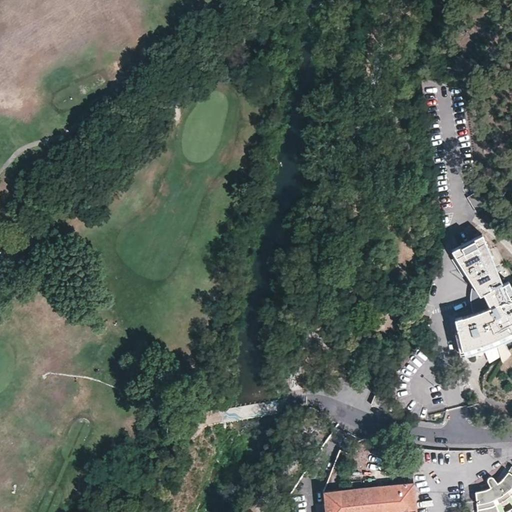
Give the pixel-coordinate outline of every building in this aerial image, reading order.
[(460,341),(456,342),(459,352),(495,341),(511,332),(511,294),(508,297),(481,235),(452,250),(451,250),(451,251),(473,286),(480,297),(483,295),(491,309),(484,312),(476,314),(468,317),(455,319),(457,329),(460,341)] [(476,299),(484,312),(491,309),(483,295),(480,297),(476,299)] [(394,394),(379,387),(372,404),(387,410),(394,394)] [(391,444),(380,441),(377,451),(388,455),(391,444)] [(343,453),(329,489),(344,488),(356,458),(343,453)] [(511,511),(511,467),(510,466),(501,480),(497,483),(493,477),(492,477),(490,477),(489,478),(488,480),(488,482),(491,487),(487,489),(475,491),(477,511),(511,511)] [(414,511),(413,482),(344,488),(329,489),(330,511),(414,511)]
